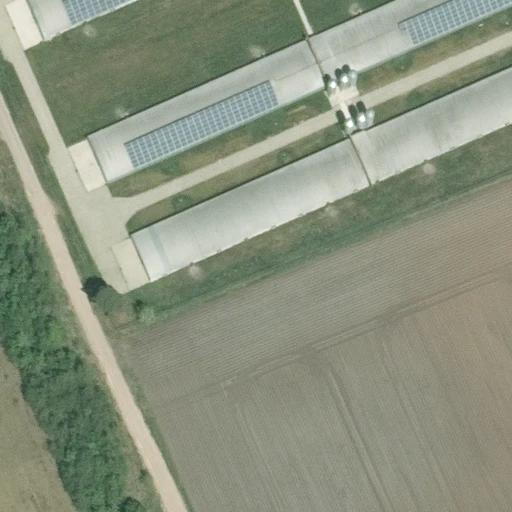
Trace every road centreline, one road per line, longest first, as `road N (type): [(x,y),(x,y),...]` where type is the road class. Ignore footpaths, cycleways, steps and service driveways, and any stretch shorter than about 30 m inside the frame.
road 1 (residential): [(0,160),(74,339)]
road 2 (track): [(74,339),(160,511)]
